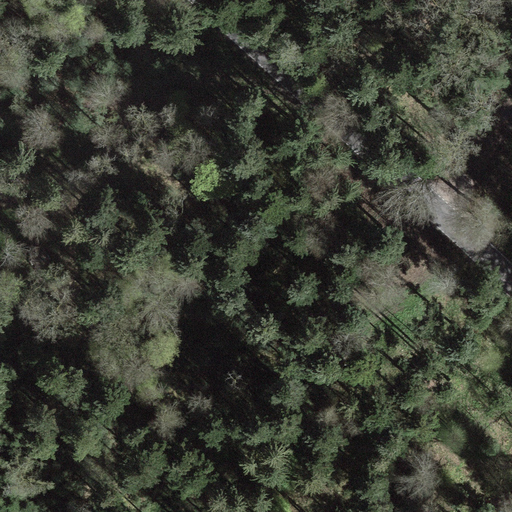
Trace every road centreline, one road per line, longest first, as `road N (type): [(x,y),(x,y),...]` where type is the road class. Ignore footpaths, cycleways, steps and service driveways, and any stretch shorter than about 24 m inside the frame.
road 1 (tertiary): [(206,0),(511,280)]
road 2 (track): [(511,95),(440,214)]
